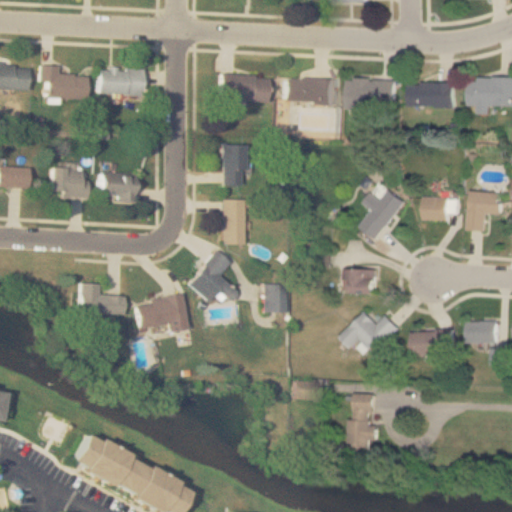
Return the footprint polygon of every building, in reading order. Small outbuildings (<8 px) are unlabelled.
[(0,88),(27,89),(27,63),(0,62),(0,88)] [(86,74),(57,73),(57,64),(38,64),(37,83),(45,83),(44,97),(85,98),(86,74)] [(142,67),(98,67),(97,93),(142,94),(142,67)] [(218,99),(266,100),(267,74),(219,72),(218,99)] [(283,101),(330,102),(330,77),(284,76),(283,101)] [(511,104),(511,76),(468,76),(468,104),(511,104)] [(345,107),(378,108),(378,100),(394,101),(394,79),(345,78),(345,107)] [(408,81),(408,106),(453,106),(453,81),(408,81)] [(221,185),(244,185),(244,143),(221,143),(221,185)] [(85,196),(86,169),(72,169),(72,162),(61,162),(61,166),(50,166),(49,194),(85,196)] [(24,166),(0,166),(0,186),(24,186),(24,166)] [(115,196),(115,200),(131,202),(134,174),(99,170),(97,194),(115,196)] [(403,203),(388,189),(378,199),(369,192),(361,202),(370,210),(357,225),(372,238),(403,203)] [(500,192),(468,191),(467,229),(484,230),(485,213),(499,214),(500,192)] [(445,219),(445,212),(455,212),(455,196),(420,196),(420,219),(445,219)] [(242,197),(219,197),(219,242),(242,242),(242,197)] [(185,282),(206,300),(217,287),(226,294),(231,288),(215,275),(227,261),(212,249),(185,282)] [(375,293),(375,268),(347,268),(347,293),(375,293)] [(119,313),(120,295),(94,294),(94,282),(76,282),(75,312),(119,313)] [(282,309),(282,287),(264,287),(264,309),(282,309)] [(164,322),(165,330),(183,327),(178,293),(130,301),(135,327),(164,322)] [(378,323),(366,311),(340,336),(352,348),(356,343),(366,354),(383,337),(386,341),(400,327),(387,314),(378,323)] [(466,341),(497,341),(497,320),(466,320),(466,341)] [(439,355),(439,348),(453,348),(453,329),(411,329),(411,355),(439,355)] [(492,364),(508,364),(507,348),(491,348),(492,364)] [(351,452),(371,452),(371,438),(378,438),(378,424),(374,424),(375,393),(353,392),(351,452)] [(153,511),(167,511),(182,487),(82,431),(65,462),(153,511)]
